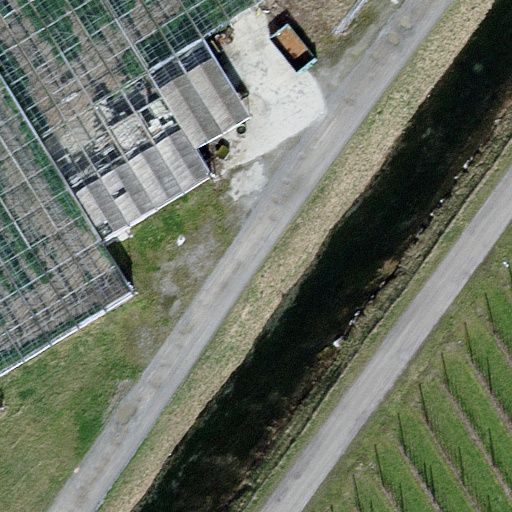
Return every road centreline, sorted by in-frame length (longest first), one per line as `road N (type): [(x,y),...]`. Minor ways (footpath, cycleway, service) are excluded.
road 1 (track): [(434,0),(68,511)]
road 2 (track): [(280,511),(511,191)]
